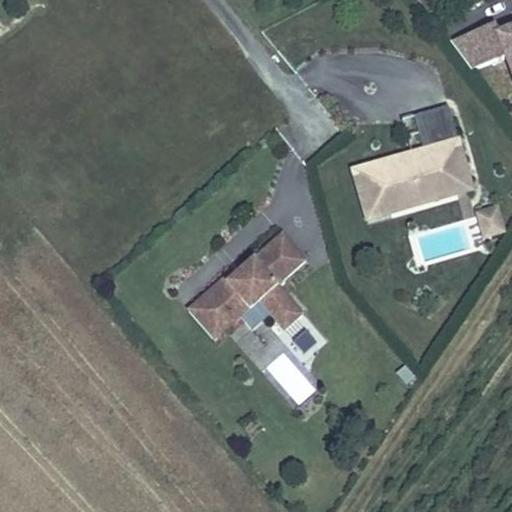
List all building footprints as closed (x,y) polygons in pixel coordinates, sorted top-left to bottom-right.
[(498,8),(452,26),(474,54),(507,41),(511,54),(511,13),(502,17),(498,8)] [(467,153),(449,91),(415,100),(425,134),(412,138),(355,154),(368,203),(392,197),(390,191),(457,172),(453,157),(467,153)] [(425,134),(415,100),(403,104),(412,138),(425,134)] [(473,174),(467,153),(453,157),(457,172),(390,191),(392,197),(473,174)] [(500,208),(481,210),(484,238),(504,235),(500,208)] [(304,297),(278,268),(307,243),(283,217),(228,266),(224,262),(189,293),(215,323),(260,285),(271,298),(285,314),(304,297)] [(285,336),(308,357),(326,339),(303,317),(285,336)]
